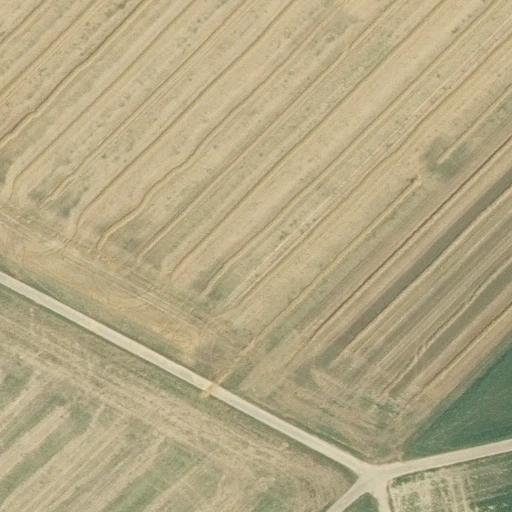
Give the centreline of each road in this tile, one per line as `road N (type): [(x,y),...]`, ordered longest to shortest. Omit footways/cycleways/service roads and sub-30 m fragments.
road 1 (track): [(381,483),(0,284)]
road 2 (track): [(511,352),(381,483)]
road 3 (track): [(511,453),(381,483)]
